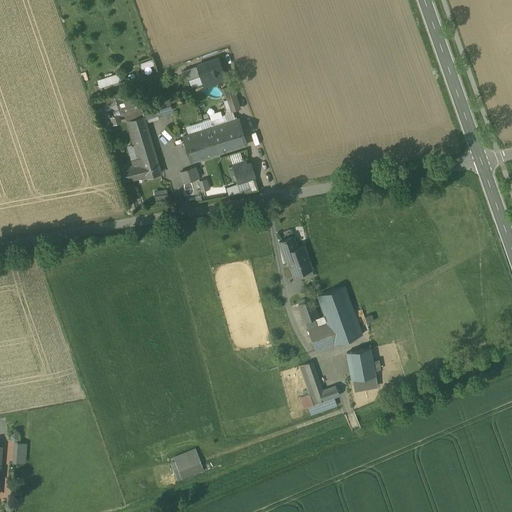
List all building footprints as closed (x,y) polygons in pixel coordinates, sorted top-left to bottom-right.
[(218,59),(198,65),(201,76),(204,76),(207,85),(225,79),(218,59)] [(154,60),(141,62),(143,74),(156,71),(154,60)] [(195,78),(201,76),(198,65),(182,71),(185,78),(185,77),(186,77),(195,78)] [(97,79),(99,87),(117,82),(115,74),(97,79)] [(231,84),(220,88),(228,99),(232,109),(239,107),(231,84)] [(157,111),(145,114),(146,120),(158,116),(157,111)] [(111,117),(114,125),(122,121),(119,114),(111,117)] [(128,121),(140,157),(146,177),(160,173),(143,116),(128,121)] [(237,119),(183,136),(192,162),(247,144),(237,119)] [(124,183),(146,177),(140,157),(132,160),(133,165),(120,169),(124,183)] [(233,166),(239,182),(254,178),(250,163),(246,165),(245,162),(233,166)] [(195,165),(178,171),(183,183),(200,177),(195,165)] [(207,178),(199,179),(201,191),(210,189),(207,178)] [(285,252),(297,248),(293,237),(279,242),(285,261),(288,260),(285,252)] [(297,248),(285,252),(288,260),(293,275),(302,272),(304,279),(314,275),(303,246),(297,248)] [(318,295),(325,317),(333,314),(331,308),(341,305),(343,313),(353,310),(344,286),(318,295)] [(312,300),(299,304),(304,320),(317,316),(312,300)] [(361,335),(353,310),(343,313),(341,305),(331,308),(333,314),(325,317),(328,323),(308,329),(316,350),(361,335)] [(379,387),(377,375),(372,348),(348,352),(355,392),(379,387)] [(312,362),(300,366),(317,413),(338,405),(335,398),(340,396),(337,386),(323,391),(312,362)] [(11,442),(11,462),(26,462),(27,442),(11,442)] [(195,448),(173,456),(175,460),(170,462),(177,481),(204,471),(195,448)]
